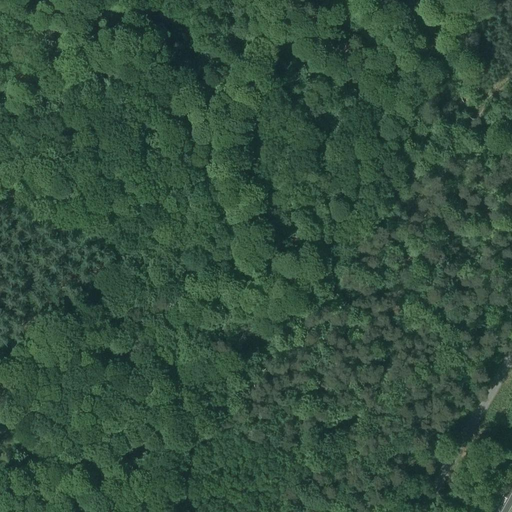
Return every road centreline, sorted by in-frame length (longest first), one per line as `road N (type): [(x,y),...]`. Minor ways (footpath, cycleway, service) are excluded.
road 1 (track): [(279,8),(243,70),(228,131),(250,213),(255,256),(248,284),(166,430),(152,511)]
road 2 (track): [(225,285),(340,269),(405,178),(449,145),(474,112)]
road 3 (track): [(279,8),(511,140)]
road 4 (track): [(0,190),(225,285)]
road 5 (unclassified): [(421,511),(511,358)]
road 6 (track): [(65,0),(0,151)]
